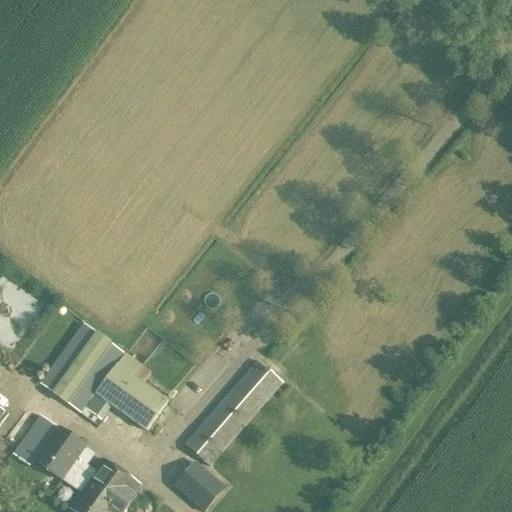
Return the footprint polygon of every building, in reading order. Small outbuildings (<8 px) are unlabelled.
[(146,432),(167,403),(143,385),(151,374),(84,326),(40,386),(97,427),(112,407),(146,432)] [(209,468),(282,384),(258,362),(185,447),(209,468)] [(72,488),(83,472),(94,456),(84,449),(85,448),(40,416),(12,455),(29,468),(34,462),(61,481),(62,481),(72,488)] [(138,486),(103,461),(91,477),(83,472),(72,488),(83,496),(71,511),(125,511),(136,498),(132,496),(138,486)] [(201,511),(205,511),(217,499),(186,473),(173,488),(201,511)]
